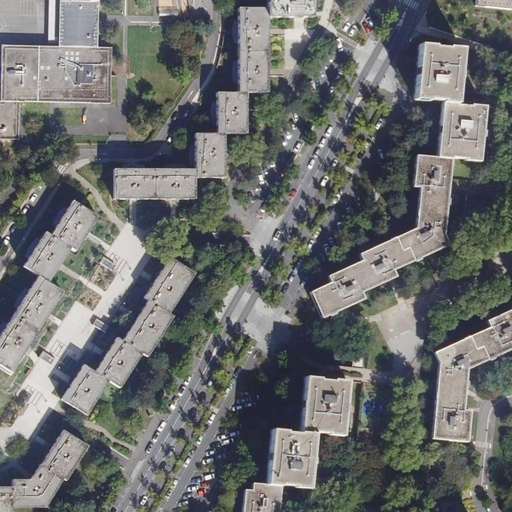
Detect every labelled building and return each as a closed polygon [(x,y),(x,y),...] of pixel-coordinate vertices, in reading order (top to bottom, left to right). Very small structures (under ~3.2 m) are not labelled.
[(69,0),(69,1),(59,1),(58,46),(1,45),(0,101),(0,100),(0,138),(18,139),(19,101),(110,103),(111,47),(96,47),(97,1),(88,1),(88,0),(69,0)] [(230,36),(234,43),(237,43),(237,58),(234,58),(230,65),(230,73),(234,80),(238,80),(238,93),(216,93),(216,102),(212,102),(208,110),(209,117),(212,124),(216,124),(216,134),(194,134),(194,140),(191,140),(187,148),(187,155),(191,162),(194,162),(194,169),(182,169),(182,166),(174,162),(166,162),(159,166),(159,169),(147,169),(147,166),(141,163),(130,163),(125,166),(125,169),(113,169),(113,199),(195,199),(195,178),(224,178),(224,134),(246,134),(246,92),(267,92),(267,17),(311,17),(311,0),(267,0),(267,8),(238,8),(238,21),(234,21),(230,28),(230,36)] [(511,0),(474,0),(474,7),(511,10),(511,0)] [(419,188),(415,228),(359,255),(362,261),(328,277),(331,283),(310,293),(322,318),(339,310),(364,299),(361,293),(396,277),(393,271),(448,245),(444,236),(451,158),(465,160),(465,161),(479,162),(485,101),(471,100),(470,107),(456,106),(461,49),(447,48),(447,49),(432,48),(433,46),(419,45),(414,100),(428,101),(428,100),(442,101),(437,158),(415,156),(412,188),(419,188)] [(67,208),(64,206),(57,210),(53,217),(52,225),(55,227),(50,235),(45,231),(40,239),(37,237),(30,242),(26,248),(25,256),(28,258),(23,266),(38,275),(31,286),(28,284),(20,289),(16,295),(16,303),(19,305),(5,326),(2,324),(0,325),(0,364),(12,372),(63,292),(48,282),(70,248),(75,251),(97,217),(72,201),(67,208)] [(61,399),(87,415),(109,381),(120,388),(142,353),(147,357),(173,316),(169,314),(195,273),(170,257),(144,298),(148,300),(122,341),(117,337),(95,372),(83,364),(61,399)] [(463,411),(466,369),(489,359),(511,348),(511,309),(486,322),(489,328),(433,353),(438,363),(431,438),(467,442),(469,411),(463,411)] [(277,511),(280,485),(294,486),(294,488),(309,489),(314,432),(328,433),(328,435),(342,436),(347,381),(332,380),(332,381),(318,380),(318,379),(304,378),(299,434),(286,432),(286,431),(271,429),(266,485),(252,484),(251,491),(244,490),(242,511),(277,511)] [(40,464),(30,479),(12,479),(12,487),(0,486),(0,511),(12,511),(12,507),(46,507),(63,479),(65,481),(88,446),(63,430),(41,465),(40,464)]
